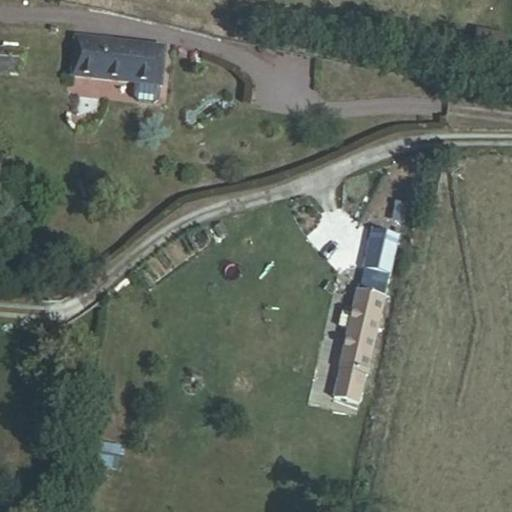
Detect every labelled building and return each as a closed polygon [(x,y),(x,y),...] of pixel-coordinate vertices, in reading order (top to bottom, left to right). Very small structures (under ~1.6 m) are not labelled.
[(474,30),(469,56),(503,63),(508,37),(474,30)] [(74,79),(171,92),(175,64),(154,61),(155,53),(79,43),(74,79)] [(0,70),(25,74),(28,50),(0,46),(0,70)] [(383,204),(404,204),(404,176),(383,176),(383,204)] [(366,303),(337,295),(332,319),(323,317),(319,332),(328,334),(317,374),(346,381),(366,303)]
